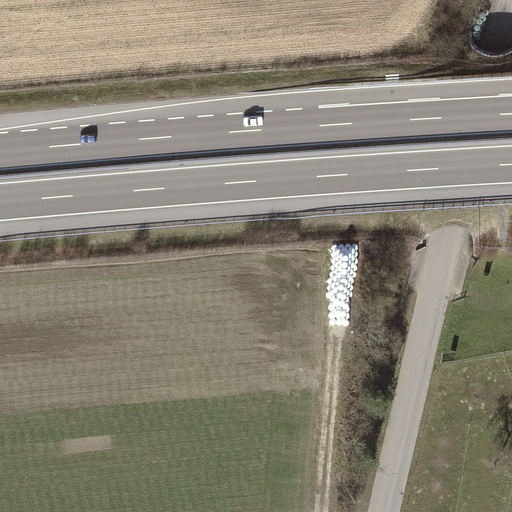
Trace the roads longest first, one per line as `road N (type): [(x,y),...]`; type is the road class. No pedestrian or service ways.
road 1 (tertiary): [(387,511),(489,54),(511,0)]
road 2 (motorway): [(511,113),(0,150)]
road 3 (motorway): [(0,202),(511,165)]
road 4 (track): [(317,511),(339,292)]
